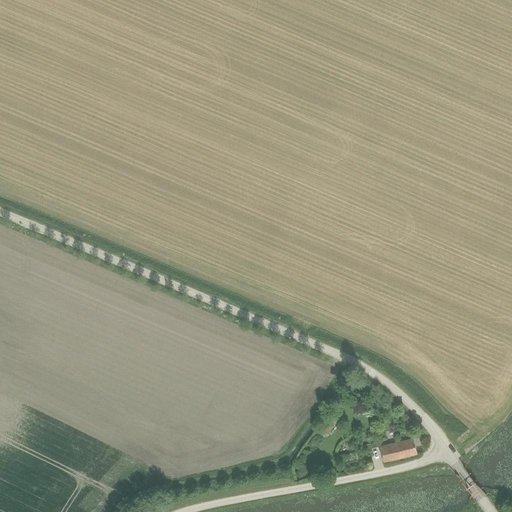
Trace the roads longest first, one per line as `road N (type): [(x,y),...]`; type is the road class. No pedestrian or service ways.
road 1 (unclassified): [(446,452),(402,398),(366,370),(0,212)]
road 2 (unclassified): [(187,511),(446,452)]
